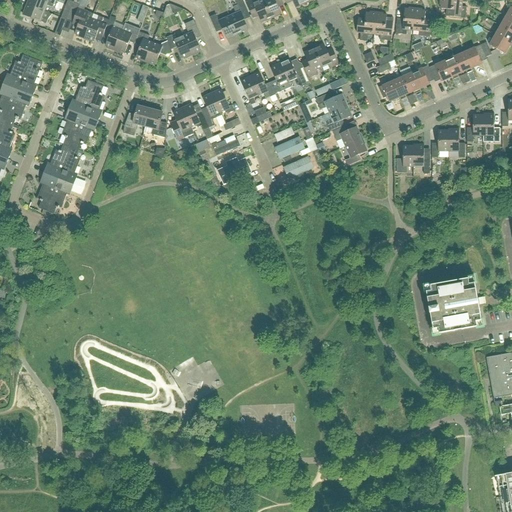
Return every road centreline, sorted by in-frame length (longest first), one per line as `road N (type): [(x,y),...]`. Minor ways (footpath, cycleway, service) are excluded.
road 1 (residential): [(135,74),(82,211),(59,227),(10,207),(70,51)]
road 2 (residential): [(511,74),(388,128),(333,9),(219,60)]
road 3 (residential): [(274,192),(219,60)]
